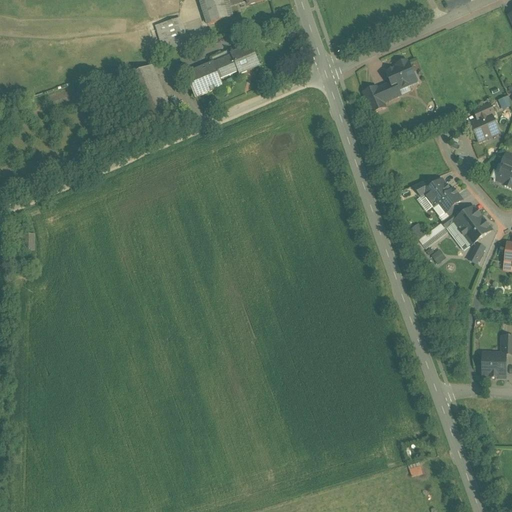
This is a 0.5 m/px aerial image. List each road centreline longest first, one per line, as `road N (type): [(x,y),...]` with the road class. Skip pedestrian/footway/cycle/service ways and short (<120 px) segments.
road 1 (residential): [(325,71),(0,209)]
road 2 (tertiary): [(436,391),(325,71)]
road 3 (residential): [(481,0),(325,71)]
road 4 (tertiary): [(479,511),(436,391)]
